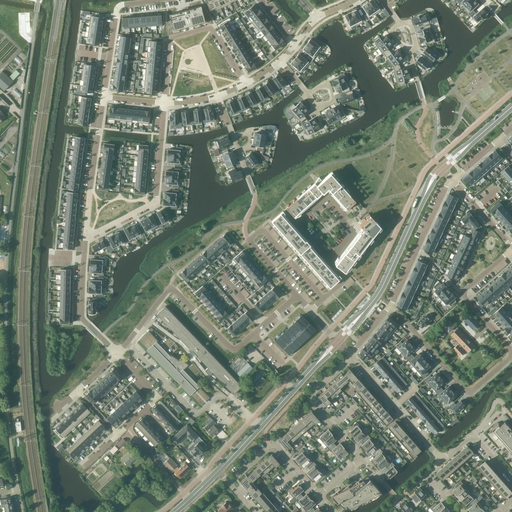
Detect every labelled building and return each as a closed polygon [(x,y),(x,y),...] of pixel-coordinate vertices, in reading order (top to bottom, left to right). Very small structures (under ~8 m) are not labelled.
[(216,10),(211,0),(208,0),(206,1),(207,4),(208,7),(210,10),(215,8),(216,10)] [(221,8),(217,0),(211,0),(216,10),(221,8)] [(226,6),(223,0),(217,0),(221,8),(226,6)] [(375,0),(371,3),(377,13),(382,10),(375,0)] [(463,0),(459,0),(458,2),(460,4),(461,3),(465,8),(464,8),(464,9),(473,0),(464,0),(463,0)] [(473,0),(464,9),(468,13),(470,16),(474,12),(472,10),(479,4),(478,3),(478,2),(476,0),(475,0),(473,0)] [(366,6),(366,7),(372,17),(377,13),(371,3),(370,3),(370,4),(369,4),(367,5),(366,6)] [(255,5),(244,13),(248,18),(259,9),(258,9),(255,5)] [(183,11),(169,14),(173,29),(176,28),(176,29),(202,22),(202,21),(205,21),(201,6),(187,10),(187,8),(182,9),(183,11)] [(474,12),(470,16),(472,18),(473,18),(477,23),(481,19),(482,20),(485,16),(487,14),(483,8),(476,14),(474,12)] [(259,9),(248,18),(251,23),(262,14),(259,9)] [(354,12),(354,13),(359,23),(365,20),(360,10),(359,11),(357,10),(355,11),(355,12),(354,13),(354,12)] [(354,13),(348,16),(352,23),(350,25),(352,30),(355,28),(354,26),(359,23),(354,13)] [(262,14),(251,23),(255,27),(266,19),(262,14),(263,14),(262,14)] [(426,15),(414,19),(416,25),(423,23),(424,26),(429,24),(429,21),(427,21),(426,15)] [(266,19),(255,27),(259,32),(270,24),(266,19)] [(220,26),(223,31),(230,26),(227,21),(220,26)] [(270,24),(259,32),(261,31),(264,35),(273,28),(270,24)] [(425,30),(418,32),(420,37),(434,33),(432,27),(431,28),(430,25),(424,27),(425,30)] [(231,26),(230,26),(223,31),(224,33),(226,36),(233,31),(231,26)] [(273,28),(264,35),(268,40),(277,33),(274,29),(274,28),(273,28)] [(236,35),(233,31),(226,36),(227,38),(228,40),(236,35)] [(277,33),(268,40),(272,45),(281,38),(277,33)] [(420,38),(419,39),(420,42),(421,42),(421,43),(428,41),(429,44),(435,42),(434,39),(435,39),(434,33),(420,37),(420,38)] [(236,36),(236,35),(228,40),(230,42),(231,45),(239,40),(236,36)] [(379,37),(374,40),(376,43),(375,44),(379,48),(385,43),(382,38),(381,39),(379,37)] [(281,38),(272,45),(276,50),(285,43),(281,38)] [(312,39),(309,44),(318,51),(322,46),(324,48),(326,46),(321,42),(319,44),(312,39)] [(234,49),(242,44),(239,40),(231,45),(233,47),(234,49)] [(385,43),(379,48),(382,53),(383,52),(385,55),(390,51),(388,49),(389,48),(385,43)] [(237,54),(245,49),(242,44),(234,49),(235,52),(236,52),(237,54)] [(306,48),(305,49),(312,54),(310,57),(314,61),(316,58),(314,56),(318,51),(309,44),(308,44),(309,44),(308,45),(307,45),(305,47),(306,48)] [(428,47),(424,52),(429,57),(427,59),(432,63),(434,61),(433,60),(437,55),(434,52),(431,49),(431,50),(428,47)] [(245,49),(237,54),(238,56),(240,58),(247,54),(245,49)] [(390,51),(385,55),(387,57),(386,58),(389,63),(396,58),(393,53),(392,53),(390,51)] [(247,54),(240,58),(241,61),(242,63),(250,58),(247,54)] [(301,54),(297,58),(306,66),(310,62),(312,63),(314,61),(310,57),(308,60),(301,54)] [(420,57),(416,62),(419,64),(419,65),(421,68),(422,67),(425,69),(429,65),(430,65),(432,63),(427,59),(425,61),(420,57)] [(253,63),(250,58),(242,63),(244,66),(245,67),(253,63)] [(294,62),(293,63),(301,71),(306,66),(297,58),(297,59),(296,59),(295,59),(293,61),(294,62)] [(396,58),(389,63),(393,67),(394,67),(395,69),(400,66),(398,64),(400,62),(396,58)] [(245,67),(246,69),(248,73),(256,68),(253,63),(245,67)] [(396,71),(394,71),(395,77),(404,75),(402,69),(401,69),(400,66),(395,69),(396,71)] [(12,81),(19,73),(16,70),(9,77),(2,71),(0,72),(0,86),(4,91),(13,81),(12,81)] [(338,78),(332,80),(334,86),(347,81),(346,76),(344,76),(343,73),(338,75),(338,78)] [(278,75),(273,78),(275,82),(273,84),(277,89),(279,87),(284,84),(282,81),(283,80),(280,77),(279,77),(278,75)] [(404,75),(395,77),(397,83),(398,82),(399,85),(405,84),(404,81),(405,80),(404,75)] [(347,81),(334,86),(336,91),(342,89),(343,92),(349,90),(348,87),(349,87),(347,81)] [(268,82),(263,85),(269,94),(274,91),(277,89),(273,84),(270,86),(268,82)] [(258,94),(255,95),(258,100),(266,96),(261,86),(256,89),(258,94)] [(15,89),(12,92),(19,99),(22,95),(15,89)] [(346,95),(340,98),(342,104),(346,102),(346,103),(350,102),(349,101),(353,100),(351,94),(352,93),(351,91),(345,93),(346,95)] [(250,92),(245,95),(250,105),(251,105),(252,107),(257,104),(256,102),(258,100),(255,95),(253,96),(250,92)] [(0,98),(8,106),(10,104),(0,94),(0,98)] [(239,103),(236,104),(239,110),(242,109),(243,111),(248,109),(247,106),(243,96),(237,98),(239,103)] [(232,101),(226,103),(227,106),(226,106),(228,111),(229,110),(230,113),(239,110),(236,104),(234,105),(232,101)] [(293,104),(289,108),(291,110),(290,111),(294,116),(305,106),(304,105),(305,105),(302,102),(301,102),(295,106),(293,104)] [(108,111),(108,116),(109,116),(109,120),(114,120),(116,106),(116,108),(113,107),(113,106),(110,106),(109,112),(108,111)] [(305,106),(294,116),(298,120),(299,119),(301,122),(305,117),(303,115),(308,111),(304,107),(305,106)] [(335,106),(330,109),(338,122),(343,118),(342,117),(345,116),(342,110),(339,112),(335,106)] [(205,114),(202,114),(203,120),(207,120),(207,122),(213,121),(212,115),(213,115),(212,110),(211,111),(210,108),(204,109),(205,114)] [(326,112),(325,113),(329,118),(326,120),(329,125),(332,124),(333,125),(338,122),(330,109),(330,110),(329,109),(326,111),(326,112)] [(194,115),(191,116),(192,122),(201,121),(200,110),(194,111),(194,115)] [(188,111),(182,112),(183,123),(192,122),(191,116),(188,116),(188,111)] [(171,116),(170,116),(170,121),(171,121),(171,124),(181,124),(180,117),(177,117),(177,113),(171,113),(171,116)] [(305,117),(301,122),(302,124),(301,125),(304,130),(317,123),(316,123),(313,118),(307,121),(305,117)] [(317,123),(304,130),(307,135),(319,129),(317,123)] [(255,133),(254,139),(267,141),(268,135),(266,135),(266,132),(260,131),(259,134),(255,133)] [(221,139),(215,142),(217,147),(219,146),(220,149),(227,147),(226,144),(229,143),(227,137),(224,138),(224,137),(220,139),(221,139)] [(254,139),(253,144),(257,145),(257,148),(263,149),(264,146),(266,147),(267,141),(254,139)] [(182,151),(182,148),(176,147),(176,150),(168,149),(167,156),(180,157),(181,151),(182,151)] [(223,155),(220,156),(222,161),(235,157),(233,151),(229,153),(228,150),(222,153),(223,155)] [(496,150),(492,154),(491,153),(491,154),(500,163),(504,159),(500,155),(501,154),(498,152),(496,150)] [(250,153),(245,156),(248,160),(246,161),(251,169),(258,163),(255,159),(255,158),(253,155),(253,156),(250,153)] [(487,157),(496,167),(500,163),(491,154),(487,157)] [(181,163),(178,163),(179,157),(180,157),(167,156),(167,157),(166,158),(166,160),(167,161),(167,162),(175,163),(175,166),(180,166),(181,163)] [(235,157),(222,161),(222,162),(225,161),(227,166),(228,169),(234,166),(233,164),(237,162),(235,157)] [(487,157),(487,158),(483,161),(491,170),(495,167),(496,167),(487,157)] [(490,169),(491,170),(483,161),(482,162),(479,164),(486,172),(488,170),(490,169)] [(475,168),(483,177),(482,175),(483,174),(486,172),(479,164),(476,167),(477,167),(475,168)] [(508,166),(501,172),(505,176),(511,170),(508,166)] [(471,171),(479,181),(483,177),(475,168),(471,171)] [(178,178),(177,178),(178,172),(180,172),(180,169),(174,169),(174,172),(166,171),(165,177),(178,178)] [(235,170),(229,172),(232,180),(236,179),(236,180),(239,179),(239,178),(242,176),(240,171),(236,172),(235,170)] [(475,184),(479,181),(471,171),(468,174),(467,175),(475,184)] [(314,183),(286,208),(294,216),(322,192),(323,193),(328,189),(332,193),(346,209),(345,210),(345,211),(357,200),(332,172),(322,181),(319,177),(315,183),(314,183)] [(463,181),(465,183),(466,183),(469,186),(473,183),(475,185),(475,184),(467,175),(463,179),(464,180),(463,181)] [(173,184),(173,187),(178,188),(179,185),(178,185),(178,178),(165,177),(165,178),(164,179),(164,181),(165,183),(173,184)] [(163,197),(164,198),(163,198),(163,199),(177,200),(178,191),(172,190),(172,193),(164,192),(164,193),(163,194),(163,197)] [(451,194),(451,195),(449,194),(447,199),(458,204),(456,203),(458,198),(454,196),(455,195),(451,194)] [(163,199),(163,205),(171,206),(171,209),(176,209),(177,200),(163,199)] [(458,204),(447,199),(446,201),(444,204),(456,209),(458,204)] [(495,213),(503,206),(499,202),(491,209),(494,213),(495,213)] [(443,207),(442,209),(453,214),(456,209),(444,204),(443,207)] [(506,210),(508,208),(505,204),(503,206),(495,213),(499,217),(506,210)] [(294,216),(286,208),(271,221),(296,249),(297,249),(300,252),(300,253),(330,287),(341,277),(339,275),(338,276),(335,273),(310,244),(306,240),(305,241),(290,225),(291,225),(289,223),(295,218),(294,216)] [(160,220),(158,221),(160,226),(169,221),(166,216),(167,216),(165,211),(164,212),(163,209),(156,212),(160,220)] [(451,213),(453,214),(442,209),(440,213),(440,214),(449,218),(449,217),(451,213)] [(502,221),(510,214),(506,210),(499,217),(502,221)] [(466,223),(473,217),(468,211),(466,213),(467,214),(462,219),(466,223)] [(511,219),(511,212),(510,214),(502,221),(506,225),(511,219)] [(380,227),(368,213),(363,218),(365,220),(360,225),(362,228),(357,234),(358,235),(340,258),(338,257),(334,261),(334,262),(334,263),(334,264),(335,264),(345,272),(368,242),(367,241),(370,237),(371,238),(380,227)] [(449,224),(449,223),(447,222),(447,221),(448,221),(449,218),(440,214),(438,217),(438,219),(449,224)] [(152,229),(151,228),(157,225),(158,227),(160,226),(158,221),(155,222),(151,215),(146,218),(152,229)] [(478,225),(479,224),(473,217),(466,223),(469,226),(472,224),(475,228),(480,228),(478,225)] [(144,228),(141,229),(144,234),(147,233),(146,232),(152,229),(146,218),(145,218),(143,218),(141,219),(141,220),(140,221),(144,228)] [(447,229),(449,224),(438,219),(435,223),(447,229)] [(131,225),(130,226),(129,226),(135,238),(141,235),(141,236),(144,234),(141,229),(139,231),(135,223),(134,224),(133,223),(131,225)] [(433,228),(445,234),(445,233),(444,233),(447,229),(435,223),(433,228)] [(127,236),(125,238),(128,243),(131,241),(130,240),(135,238),(129,226),(124,229),(127,236)] [(433,228),(431,233),(442,238),(445,234),(433,228)] [(463,235),(476,241),(480,232),(479,231),(480,228),(475,228),(473,229),(471,232),(473,233),(471,238),(463,234),(463,235)] [(116,232),(114,233),(114,234),(113,235),(113,234),(113,235),(118,245),(124,242),(125,244),(128,243),(125,238),(122,239),(119,232),(118,232),(116,232)] [(429,238),(428,238),(440,243),(442,239),(442,238),(431,233),(429,238)] [(229,247),(234,243),(230,239),(231,238),(229,236),(228,237),(225,234),(221,237),(229,247)] [(109,246),(111,251),(114,250),(113,248),(118,245),(113,235),(107,237),(111,245),(109,246)] [(476,241),(463,235),(461,240),(472,245),(475,240),(476,241)] [(227,245),(229,247),(221,237),(221,238),(217,242),(225,251),(224,249),(227,245)] [(436,247),(438,243),(440,243),(428,238),(426,243),(438,248),(436,247)] [(99,242),(95,244),(92,246),(95,252),(98,250),(99,251),(103,249),(103,248),(105,247),(102,240),(99,242)] [(459,244),(470,250),(472,245),(461,240),(459,244)] [(213,245),(221,254),(225,251),(217,242),(213,245)] [(430,251),(435,253),(438,248),(426,243),(424,248),(427,249),(426,250),(430,252),(430,251)] [(457,249),(468,255),(470,250),(459,244),(459,245),(457,249)] [(209,249),(217,258),(221,254),(213,245),(209,249)] [(205,252),(213,261),(217,258),(209,249),(205,252)] [(468,255),(457,249),(456,250),(459,251),(457,255),(454,254),(465,260),(468,255)] [(233,259),(236,264),(246,255),(242,251),(233,259)] [(211,260),(213,262),(213,261),(205,252),(200,255),(207,263),(211,260)] [(465,265),(463,264),(465,260),(454,254),(452,259),(465,265)] [(205,268),(203,266),(207,263),(200,255),(201,256),(197,260),(205,268)] [(240,268),(242,266),(249,260),(245,256),(246,255),(236,264),(238,262),(242,266),(240,268)] [(102,267),(102,260),(104,261),(105,257),(99,257),(99,260),(90,259),(90,266),(102,267)] [(465,265),(452,259),(454,260),(452,265),(462,270),(465,265)] [(193,263),(201,272),(205,268),(197,260),(193,263)] [(243,272),(252,264),(249,260),(242,266),(240,268),(243,272)] [(416,265),(416,266),(427,271),(430,266),(423,262),(423,261),(420,260),(419,261),(418,260),(416,265)] [(189,267),(197,276),(201,272),(193,263),(189,267)] [(247,276),(249,274),(256,268),(252,264),(243,272),(247,276)] [(462,270),(452,265),(450,270),(459,274),(461,269),(462,270)] [(97,276),(103,276),(103,273),(101,273),(102,267),(90,266),(90,267),(89,268),(89,270),(90,271),(90,272),(98,273),(97,276)] [(415,267),(413,270),(414,271),(425,276),(427,271),(416,266),(415,267)] [(185,270),(184,269),(193,279),(197,276),(189,267),(185,270)] [(251,280),(259,272),(256,268),(249,274),(247,276),(249,274),(252,278),(250,280),(251,280)] [(182,277),(184,280),(185,279),(187,281),(191,277),(193,279),(184,269),(180,273),(183,276),(182,277)] [(459,274),(450,270),(447,275),(448,275),(456,279),(459,274)] [(411,275),(423,281),(425,276),(414,271),(411,275)] [(251,280),(254,284),(264,275),(263,276),(259,272),(251,280)] [(511,282),(505,274),(504,273),(500,277),(501,278),(507,286),(511,282)] [(254,284),(258,288),(267,280),(264,275),(254,284)] [(423,281),(411,275),(409,280),(421,286),(421,285),(423,281)] [(89,287),(102,287),(102,281),(103,281),(103,278),(97,278),(97,281),(89,280),(89,281),(88,282),(88,285),(89,286),(89,287)] [(507,286),(501,278),(496,282),(504,290),(504,291),(509,287),(507,286)] [(418,291),(421,286),(409,280),(407,285),(418,291),(418,290),(418,291)] [(439,282),(434,286),(436,289),(434,291),(438,296),(448,288),(444,283),(442,285),(439,282)] [(504,290),(496,282),(492,286),(499,294),(504,290)] [(418,291),(407,285),(404,290),(416,295),(418,291)] [(203,286),(195,293),(199,297),(206,290),(203,286)] [(499,294),(492,286),(487,290),(495,299),(500,295),(499,294)] [(102,293),(102,287),(89,287),(89,293),(97,293),(97,296),(103,296),(103,293),(102,293)] [(270,291),(277,298),(281,295),(274,287),(270,291)] [(448,288),(438,296),(442,301),(452,292),(451,292),(448,288)] [(199,297),(200,296),(203,300),(210,294),(206,290),(199,297)] [(404,292),(402,295),(414,300),(416,295),(404,290),(404,292)] [(495,299),(487,290),(483,294),(489,301),(491,303),(495,299)] [(272,301),(276,298),(276,299),(277,298),(270,291),(266,294),(272,301)] [(452,292),(442,301),(446,305),(448,303),(451,306),(456,302),(454,299),(456,297),(452,292)] [(214,298),(210,294),(203,300),(207,304),(214,298)] [(262,298),(268,305),(272,301),(266,294),(262,298)] [(489,301),(483,294),(481,295),(480,294),(477,297),(485,306),(489,301)] [(411,305),(414,300),(402,295),(401,298),(400,300),(411,305)] [(217,302),(214,298),(207,304),(210,308),(217,302)] [(258,301),(264,309),(265,309),(264,308),(268,305),(262,298),(258,301)] [(96,302),(98,302),(98,299),(93,299),(92,302),(89,301),(89,305),(88,305),(88,309),(88,313),(95,313),(95,310),(97,310),(97,305),(95,305),(96,302)] [(409,310),(411,305),(400,300),(398,305),(399,306),(399,307),(402,308),(403,308),(409,310)] [(264,309),(258,301),(253,305),(260,313),(264,309)] [(221,306),(217,302),(210,308),(214,312),(221,306)] [(499,318),(508,310),(504,305),(493,314),(496,317),(497,316),(499,318)] [(174,333),(172,335),(154,321),(151,325),(169,338),(168,339),(165,337),(160,343),(148,331),(139,340),(201,406),(210,397),(192,379),(200,371),(206,378),(227,397),(228,395),(230,393),(214,380),(217,377),(233,394),(242,386),(165,306),(156,314),(174,333)] [(217,316),(216,317),(224,310),(221,306),(214,312),(217,316)] [(220,321),(228,314),(224,310),(216,317),(220,321)] [(254,318),(247,310),(243,314),(250,322),(254,318)] [(503,322),(511,314),(508,310),(499,318),(503,322)] [(249,321),(250,322),(243,314),(239,318),(245,325),(249,321)] [(431,326),(436,322),(433,318),(431,319),(427,314),(424,317),(423,316),(420,319),(421,320),(418,322),(420,324),(419,325),(421,328),(422,327),(422,328),(425,325),(426,326),(429,323),(431,326)] [(464,321),(473,330),(480,324),(471,314),(464,321)] [(507,327),(511,322),(511,314),(503,322),(507,327)] [(290,355),(289,354),(315,329),(301,315),(289,327),(276,341),(275,340),(275,341),(289,355),(290,355)] [(389,317),(386,321),(394,327),(397,323),(389,317)] [(239,318),(235,321),(241,328),(245,325),(239,318)] [(238,333),(237,332),(241,328),(235,321),(231,325),(238,333)] [(394,327),(386,321),(383,325),(390,331),(394,327)] [(227,329),(233,336),(238,333),(231,325),(227,329)] [(383,325),(379,329),(387,336),(390,331),(383,325)] [(459,343),(457,345),(453,348),(461,356),(464,352),(460,348),(462,346),(468,352),(475,346),(458,328),(451,334),(459,343)] [(387,336),(379,329),(376,334),(384,340),(387,336)] [(376,334),(372,338),(380,344),(384,340),(376,334)] [(380,344),(372,338),(369,342),(377,348),(380,344)] [(395,346),(402,353),(412,344),(410,342),(409,342),(408,340),(403,344),(401,342),(395,346)] [(377,348),(369,342),(365,346),(373,353),(377,348)] [(412,344),(402,353),(407,360),(413,355),(411,353),(415,349),(414,346),(412,344)] [(365,346),(362,350),(362,351),(370,357),(373,353),(365,346)] [(370,357),(362,351),(359,355),(366,361),(370,357)] [(413,355),(407,360),(413,366),(423,358),(420,353),(415,357),(413,355)] [(229,365),(242,378),(253,368),(240,355),(229,365)] [(383,357),(374,365),(375,367),(376,366),(380,370),(388,362),(383,357)] [(423,358),(413,366),(418,371),(428,362),(427,362),(425,360),(426,359),(424,357),(423,358)] [(388,362),(380,370),(383,373),(382,374),(383,376),(393,368),(388,362)] [(428,362),(418,371),(424,378),(429,373),(427,371),(431,366),(432,366),(430,363),(429,364),(428,362)] [(114,368),(109,372),(117,381),(122,376),(114,368)] [(393,368),(383,376),(384,377),(385,376),(389,381),(398,373),(393,368)] [(334,382),(339,388),(340,388),(347,381),(357,392),(364,386),(357,377),(349,369),(342,375),(334,382)] [(263,377),(266,374),(262,370),(258,374),(258,375),(252,381),(259,388),(266,380),(263,377)] [(114,384),(117,381),(109,372),(110,373),(106,377),(115,386),(114,384)] [(398,373),(389,381),(392,384),(391,385),(393,387),(403,379),(398,373)] [(430,375),(425,380),(431,386),(441,378),(439,375),(437,373),(432,377),(430,375)] [(111,390),(115,386),(106,377),(103,381),(111,390)] [(441,378),(431,386),(437,393),(442,389),(440,386),(445,382),(446,381),(444,379),(443,380),(441,378)] [(403,379),(393,387),(394,389),(395,388),(399,392),(407,384),(403,379)] [(107,393),(111,390),(103,381),(99,384),(107,393)] [(341,390),(340,388),(339,388),(334,382),(330,386),(337,394),(341,390)] [(99,384),(95,388),(103,397),(107,393),(99,384)] [(333,397),(337,394),(330,386),(326,390),(333,397)] [(359,398),(360,397),(367,390),(364,386),(357,392),(355,393),(355,394),(359,398)] [(444,391),(442,389),(437,393),(443,400),(453,391),(451,389),(449,387),(444,391)] [(90,391),(98,399),(101,396),(103,397),(95,388),(91,392),(90,390),(90,391)] [(329,401),(333,397),(326,390),(322,393),(329,401)] [(360,397),(363,400),(371,394),(367,390),(360,397)] [(98,399),(90,391),(85,395),(93,403),(97,399),(98,399)] [(136,391),(131,395),(139,404),(138,403),(143,398),(136,391)] [(453,391),(443,400),(447,404),(457,396),(455,393),(453,391)] [(330,402),(329,401),(322,393),(318,397),(326,406),(330,402)] [(411,407),(420,399),(415,393),(407,401),(410,404),(409,405),(411,407)] [(363,400),(367,404),(375,398),(371,394),(363,400)] [(127,399),(135,407),(139,404),(131,395),(127,399)] [(367,404),(370,409),(378,402),(375,398),(367,404)] [(127,399),(124,403),(122,401),(130,410),(134,407),(135,408),(135,407),(127,399)] [(417,412),(425,404),(420,399),(411,407),(412,409),(413,408),(417,412)] [(463,403),(461,400),(456,405),(454,402),(449,407),(455,414),(459,410),(461,412),(464,409),(463,407),(465,405),(466,404),(464,402),(463,403)] [(122,401),(118,405),(126,414),(130,410),(122,401)] [(153,408),(152,409),(156,412),(154,413),(156,415),(166,406),(161,401),(156,405),(155,404),(152,407),(153,408)] [(370,409),(374,413),(382,406),(378,402),(370,409)] [(80,406),(77,409),(85,417),(90,412),(82,404),(81,403),(79,405),(80,406)] [(420,418),(430,409),(425,404),(417,412),(420,415),(419,416),(420,418)] [(118,405),(114,409),(123,419),(124,418),(123,417),(126,414),(118,405)] [(166,406),(156,415),(158,417),(159,416),(162,419),(171,411),(166,406)] [(374,413),(378,417),(385,410),(382,406),(374,413)] [(73,411),(71,413),(80,422),(85,417),(77,409),(74,412),(73,411)] [(114,409),(115,410),(112,414),(119,422),(123,419),(114,409)] [(426,422),(435,415),(430,409),(420,418),(422,420),(423,419),(426,422)] [(378,417),(381,421),(389,414),(385,410),(378,417)] [(171,411),(162,419),(165,423),(164,424),(166,426),(175,417),(171,411)] [(311,411),(307,415),(314,423),(315,424),(319,420),(311,411)] [(70,416),(67,419),(74,427),(80,422),(71,413),(69,415),(70,416)] [(112,414),(107,418),(114,425),(118,421),(119,422),(112,414)] [(381,421),(380,422),(384,426),(393,418),(389,414),(381,421)] [(307,415),(303,419),(310,426),(314,423),(307,415)] [(439,420),(435,415),(426,422),(429,426),(428,427),(430,429),(439,420)] [(139,421),(135,425),(140,431),(149,422),(147,420),(146,421),(143,417),(142,418),(141,417),(138,420),(139,421)] [(175,417),(166,426),(168,427),(169,426),(173,431),(178,427),(177,425),(178,424),(176,421),(178,419),(175,417)] [(62,421),(60,423),(69,432),(74,427),(67,419),(63,422),(62,421)] [(303,419),(299,422),(306,430),(310,426),(303,419)] [(98,420),(92,425),(101,435),(103,433),(102,432),(106,429),(105,428),(106,427),(103,424),(102,425),(98,420)] [(436,433),(444,426),(439,420),(430,429),(431,431),(432,430),(436,433)] [(388,428),(391,432),(399,425),(395,421),(388,428)] [(498,422),(492,427),(511,450),(511,451),(510,453),(511,455),(511,428),(505,421),(501,425),(498,422)] [(149,422),(140,431),(145,436),(153,428),(150,425),(151,424),(149,422)] [(211,422),(204,428),(213,437),(219,431),(211,422)] [(299,422),(295,426),(303,435),(307,431),(306,430),(299,422)] [(349,432),(353,437),(362,429),(356,422),(351,427),(353,429),(349,432)] [(57,430),(56,430),(59,434),(60,433),(64,437),(69,432),(60,423),(58,424),(59,425),(56,429),(57,430)] [(188,423),(172,438),(178,444),(187,435),(196,444),(194,446),(195,447),(191,451),(196,456),(200,452),(201,453),(205,449),(204,447),(207,444),(188,423)] [(92,425),(87,430),(95,439),(99,436),(100,437),(101,435),(92,425)] [(391,432),(395,436),(402,429),(399,425),(391,432)] [(295,426),(291,429),(297,437),(299,439),(303,435),(295,426)] [(153,428),(145,436),(150,441),(159,432),(157,430),(156,431),(153,428)] [(291,429),(287,433),(294,441),(297,437),(291,429)] [(361,438),(363,440),(368,436),(362,429),(353,437),(357,441),(361,438)] [(395,436),(398,440),(406,433),(402,429),(395,436)] [(87,430),(82,435),(91,445),(93,443),(92,442),(95,439),(87,430)] [(316,436),(322,442),(332,434),(328,430),(324,434),(322,431),(316,436)] [(159,432),(150,441),(155,446),(159,442),(160,443),(163,441),(162,440),(163,439),(160,435),(161,434),(159,432)] [(287,433),(283,437),(290,444),(294,441),(287,433)] [(398,440),(402,444),(410,438),(406,433),(398,440)] [(322,442),(328,449),(333,445),(332,443),(336,439),(332,434),(322,442)] [(82,435),(77,440),(85,449),(88,445),(89,446),(91,445),(82,435)] [(361,446),(365,450),(374,442),(368,436),(363,440),(365,442),(361,446)] [(290,444),(283,437),(279,440),(286,449),(291,445),(290,444)] [(402,444),(406,448),(413,442),(410,438),(402,444)] [(123,439),(117,444),(120,448),(126,442),(123,439)] [(77,440),(72,445),(80,455),(82,453),(81,452),(85,449),(77,440)] [(373,451),(375,454),(380,449),(374,442),(365,450),(369,455),(373,451)] [(406,448),(409,452),(417,446),(413,442),(406,448)] [(328,449),(334,456),(344,448),(340,443),(336,447),(333,445),(328,449)] [(72,445),(66,450),(70,455),(69,456),(72,459),(73,458),(74,459),(78,455),(79,456),(80,455),(72,445)] [(118,449),(115,446),(109,451),(112,454),(118,449)] [(409,452),(408,453),(413,460),(417,456),(416,454),(421,450),(417,446),(409,452)] [(468,446),(463,449),(470,457),(474,453),(468,446)] [(295,459),(299,463),(308,455),(302,448),(297,453),(299,455),(295,459)] [(344,448),(334,456),(340,463),(345,458),(343,456),(347,452),(344,448)] [(373,460),(377,464),(386,456),(380,449),(375,454),(377,456),(373,460)] [(463,449),(459,453),(465,461),(470,457),(463,449)] [(174,473),(180,478),(190,469),(184,463),(179,468),(176,466),(177,465),(163,451),(156,457),(158,459),(169,469),(173,474),(174,473)] [(121,459),(127,466),(134,459),(128,452),(121,459)] [(459,453),(454,457),(461,464),(465,461),(459,453)] [(271,454),(267,458),(274,466),(275,467),(279,463),(271,454)] [(307,464),(309,466),(314,462),(308,455),(299,463),(303,468),(307,464)] [(385,465),(387,467),(392,463),(386,456),(377,464),(381,468),(385,465)] [(454,457),(450,461),(457,468),(461,464),(454,457)] [(267,458),(263,462),(270,469),(274,466),(267,458)] [(450,461),(446,465),(452,472),(457,468),(450,461)] [(478,468),(482,472),(489,465),(486,461),(478,468)] [(263,462),(259,465),(266,473),(270,469),(263,462)] [(307,472),(311,477),(320,469),(314,462),(309,466),(311,469),(307,472)] [(392,463),(387,467),(389,469),(385,473),(389,478),(394,473),(396,475),(400,471),(392,463)] [(259,465),(255,469),(260,475),(261,477),(266,473),(259,465)] [(446,465),(441,469),(448,476),(452,472),(446,465)] [(482,472),(486,476),(493,470),(489,465),(482,472)] [(240,482),(247,490),(252,486),(250,483),(260,475),(255,469),(240,482)] [(320,469),(311,477),(315,481),(319,478),(321,480),(326,476),(320,469)] [(448,476),(441,469),(437,472),(444,480),(448,476)] [(486,476),(490,481),(497,474),(493,470),(486,476)] [(490,481),(493,485),(501,478),(497,474),(490,481)] [(331,497),(337,503),(339,502),(343,507),(346,505),(348,508),(380,491),(368,477),(364,481),(363,480),(331,497)] [(493,485),(497,489),(505,483),(501,478),(493,485)] [(454,491),(458,496),(467,488),(461,481),(456,485),(458,488),(454,491)] [(497,489),(501,494),(508,487),(505,483),(497,489)] [(288,491),(295,500),(300,495),(298,493),(302,490),(298,485),(294,489),(292,487),(288,491)] [(247,490),(254,498),(261,492),(258,488),(255,490),(252,486),(247,490)] [(419,487),(415,491),(423,501),(430,495),(425,489),(423,491),(419,487)] [(511,491),(508,487),(501,494),(505,498),(511,491)] [(458,496),(462,500),(471,492),(467,488),(458,496)] [(254,498),(258,503),(266,496),(265,496),(266,495),(263,491),(261,492),(254,498)] [(423,501),(415,491),(410,495),(414,499),(412,501),(416,506),(423,501)] [(469,501),(472,503),(477,499),(471,492),(462,500),(465,505),(469,501)] [(295,500),(301,507),(310,499),(306,494),(302,498),(300,495),(295,500)] [(258,503),(261,506),(269,500),(266,496),(258,503)] [(469,509),(471,511),(475,511),(483,506),(478,500),(480,498),(479,497),(477,499),(472,503),(473,506),(469,509)] [(301,507),(305,511),(308,511),(312,509),(310,507),(314,503),(310,499),(301,507)] [(261,506),(265,510),(273,504),(269,500),(261,506)] [(404,501),(400,505),(404,510),(402,511),(409,511),(415,508),(410,503),(408,505),(404,501)] [(228,503),(227,503),(226,502),(220,507),(221,508),(219,511),(220,511),(219,511),(231,511),(230,511),(233,509),(231,506),(231,505),(229,503),(228,503)] [(430,508),(433,511),(439,511),(445,507),(441,502),(437,505),(435,503),(430,508)]
